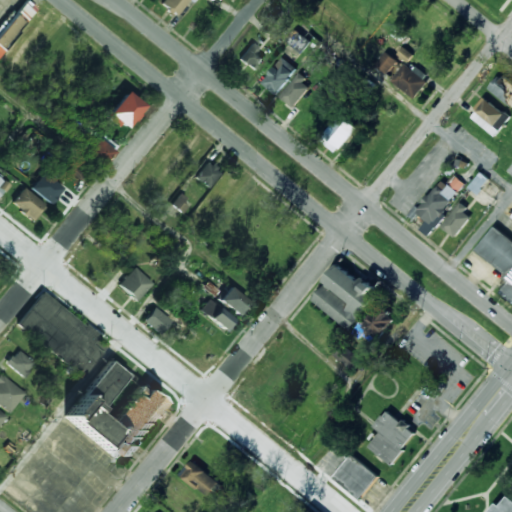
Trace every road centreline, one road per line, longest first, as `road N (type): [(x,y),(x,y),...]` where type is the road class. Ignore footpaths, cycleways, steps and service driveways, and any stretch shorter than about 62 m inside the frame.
road 1 (residential): [(117,511),(511,25)]
road 2 (secondary): [(511,323),(115,0)]
road 3 (secondary): [(60,0),(448,317)]
road 4 (residential): [(346,511),(0,228)]
road 5 (residential): [(0,319),(259,0)]
